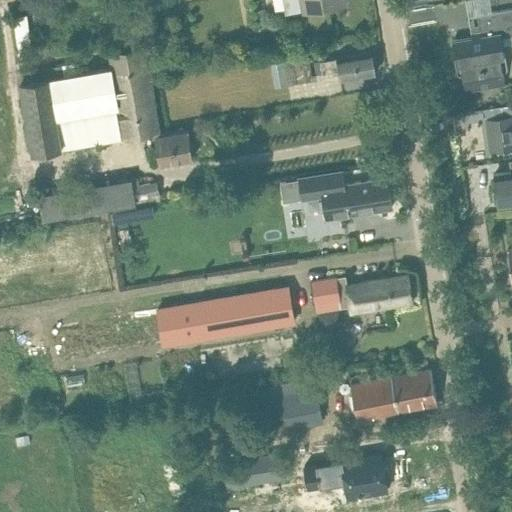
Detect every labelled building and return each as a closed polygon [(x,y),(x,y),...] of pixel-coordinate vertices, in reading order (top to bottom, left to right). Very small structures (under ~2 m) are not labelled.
[(345,3),(344,0),(287,0),(290,12),(304,10),(304,11),(345,3)] [(504,55),(501,38),(511,35),(511,8),(477,15),(480,31),(471,32),(472,37),(453,40),(457,63),(461,62),(466,91),(505,84),(500,56),(504,55)] [(375,73),(372,51),(320,60),(322,74),(338,71),(340,79),(375,73)] [(160,134),(148,65),(112,71),(111,65),(74,72),(73,62),(17,72),(31,154),(123,137),(123,136),(154,131),(159,163),(193,157),(189,130),(160,134)] [(286,85),(311,80),(308,62),(283,66),(286,85)] [(511,105),(485,109),(491,150),(511,147),(511,105)] [(392,207),(387,177),(344,184),(342,170),(299,177),(303,198),(323,195),(327,217),(392,207)] [(511,171),(494,174),(497,191),(493,191),(494,203),(498,203),(499,205),(511,203),(511,171)] [(130,177),(38,193),(43,220),(135,203),(130,177)] [(156,187),(133,190),(135,204),(158,200),(156,187)] [(137,207),(114,211),(116,222),(139,219),(137,207)] [(357,235),(348,237),(350,251),(359,250),(357,235)] [(413,302),(409,274),(346,284),(344,275),(336,277),(335,276),(310,280),(315,306),(339,302),(340,307),(349,306),(350,311),(413,302)] [(284,285),(154,307),(161,343),(290,320),(284,285)] [(438,403),(431,368),(348,383),(354,419),(438,403)] [(320,422),(311,377),(268,386),(270,394),(279,392),(286,429),(320,422)] [(382,452),(306,465),(308,480),(309,487),(345,481),(347,496),(358,494),(360,505),(389,500),(387,489),(388,489),(382,452)] [(225,472),(228,485),(287,475),(289,474),(286,461),(225,472)]
